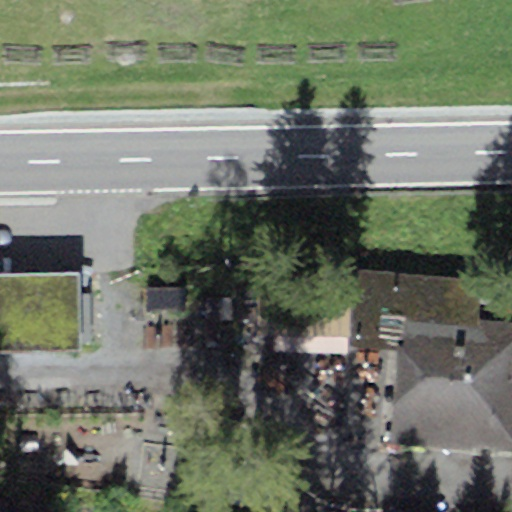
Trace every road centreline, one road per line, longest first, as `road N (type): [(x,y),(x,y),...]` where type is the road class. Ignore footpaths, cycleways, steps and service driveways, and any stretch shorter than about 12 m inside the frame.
road 1 (primary): [(511,154),(0,162)]
road 2 (track): [(154,367),(371,458),(511,468)]
